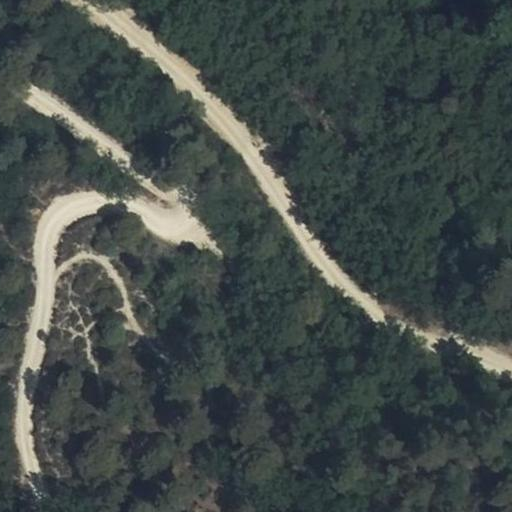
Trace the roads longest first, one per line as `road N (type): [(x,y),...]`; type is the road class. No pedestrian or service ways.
road 1 (track): [(0,81),(61,107),(219,232),(208,245),(133,214),(81,207),(53,220),(42,239),(42,294),(19,390),(24,441),(46,511)]
road 2 (track): [(511,371),(379,318),(339,287),(271,178),(210,101),(91,0)]
